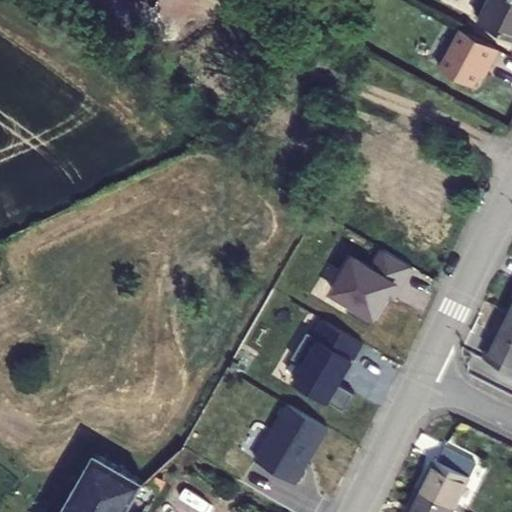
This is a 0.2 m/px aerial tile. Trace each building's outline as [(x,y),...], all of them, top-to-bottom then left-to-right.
[(511,38),(511,0),(490,0),(479,23),(511,38)] [(499,51),(460,29),(439,68),(472,87),(486,63),(491,66),(499,51)] [(511,315),(507,314),(484,360),(511,373),(511,315)] [(435,460),(420,491),(454,508),(476,464),(444,448),(438,462),(435,460)] [(201,462),(183,451),(167,464),(191,478),(201,462)] [(127,511),(144,482),(97,456),(63,511),(127,511)] [(0,511),(27,479),(0,458),(0,511)] [(451,511),(454,508),(420,491),(409,511),(451,511)]
